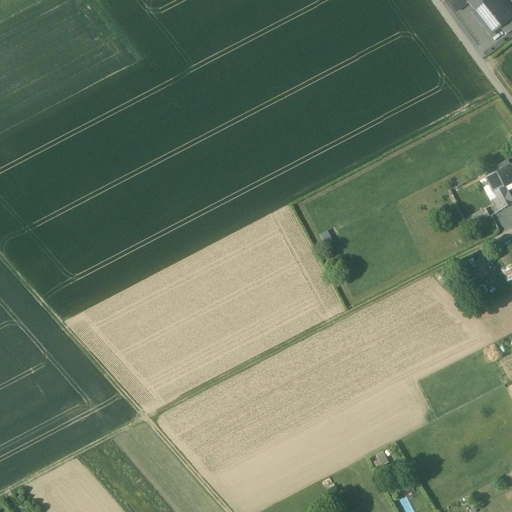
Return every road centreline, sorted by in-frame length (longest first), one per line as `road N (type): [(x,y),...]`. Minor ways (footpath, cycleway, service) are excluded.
road 1 (track): [(145,419),(454,262)]
road 2 (track): [(0,257),(145,419)]
road 3 (track): [(145,419),(0,495)]
road 4 (track): [(145,419),(227,511)]
